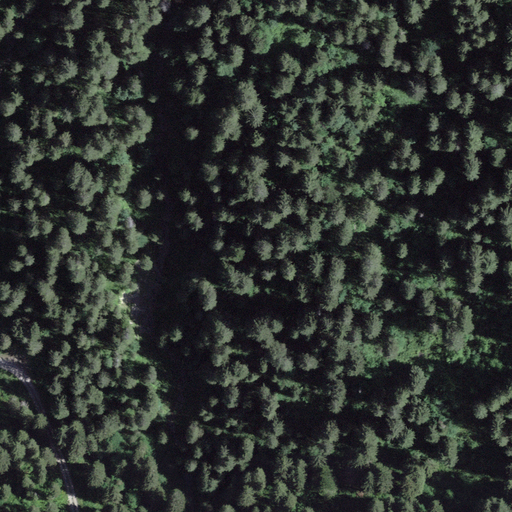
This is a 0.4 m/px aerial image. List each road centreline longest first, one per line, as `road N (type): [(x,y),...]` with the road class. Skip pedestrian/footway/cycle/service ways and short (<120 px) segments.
road 1 (track): [(205,227),(202,118),(217,83),(272,48),(312,38),(371,60),(408,99),(430,101),(452,75),(445,0)]
road 2 (track): [(0,363),(26,379),(77,511)]
